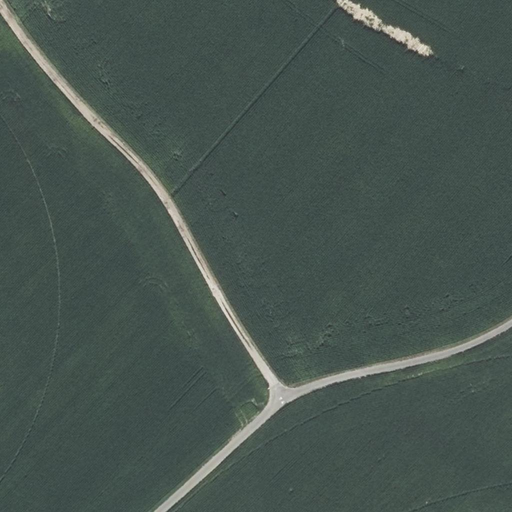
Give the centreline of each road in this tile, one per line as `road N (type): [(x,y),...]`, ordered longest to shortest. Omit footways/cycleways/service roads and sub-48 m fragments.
road 1 (track): [(282,400),(153,188),(0,13)]
road 2 (track): [(511,324),(434,357),(299,390),(156,511)]
